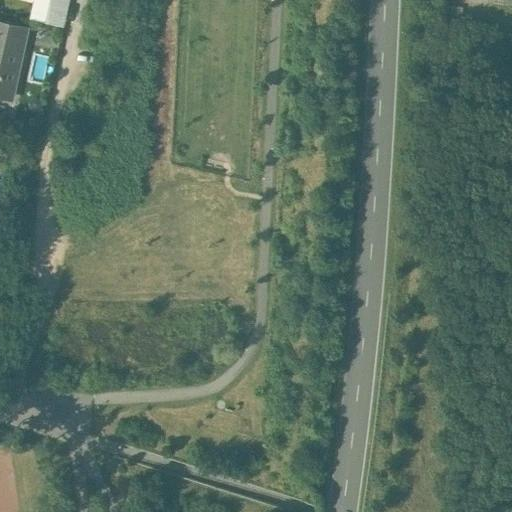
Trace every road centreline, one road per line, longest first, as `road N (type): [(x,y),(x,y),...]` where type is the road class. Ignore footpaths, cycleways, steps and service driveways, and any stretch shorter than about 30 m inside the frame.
road 1 (secondary): [(340,511),(384,0)]
road 2 (residential): [(314,511),(66,433)]
